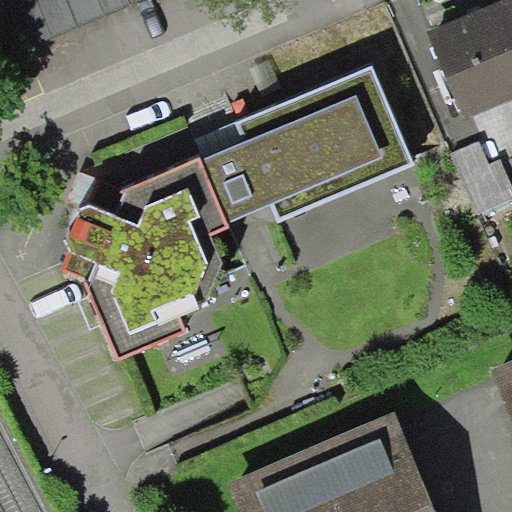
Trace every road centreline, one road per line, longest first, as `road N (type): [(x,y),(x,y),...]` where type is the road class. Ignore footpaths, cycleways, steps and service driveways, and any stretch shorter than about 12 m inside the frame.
road 1 (residential): [(333,0),(0,145),(0,323),(106,511)]
road 2 (unknown): [(431,415),(471,441),(510,511)]
